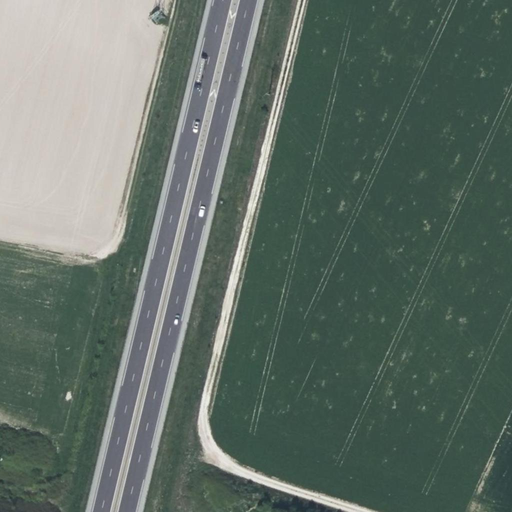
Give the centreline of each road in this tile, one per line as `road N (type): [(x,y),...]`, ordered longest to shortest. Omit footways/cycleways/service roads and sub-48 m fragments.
road 1 (track): [(353,511),(221,463),(203,439),(208,386),(299,0)]
road 2 (motorway): [(128,511),(248,0)]
road 3 (motorway): [(211,0),(98,511)]
road 4 (track): [(0,253),(67,268),(104,263),(125,219),(176,0)]
